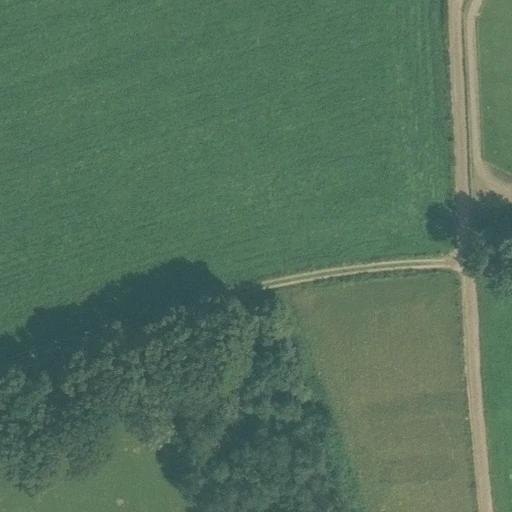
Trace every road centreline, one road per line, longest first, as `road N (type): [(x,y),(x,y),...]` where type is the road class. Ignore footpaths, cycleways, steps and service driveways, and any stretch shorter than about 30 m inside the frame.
road 1 (track): [(511,272),(440,263),(257,287),(0,373)]
road 2 (track): [(483,511),(453,0)]
